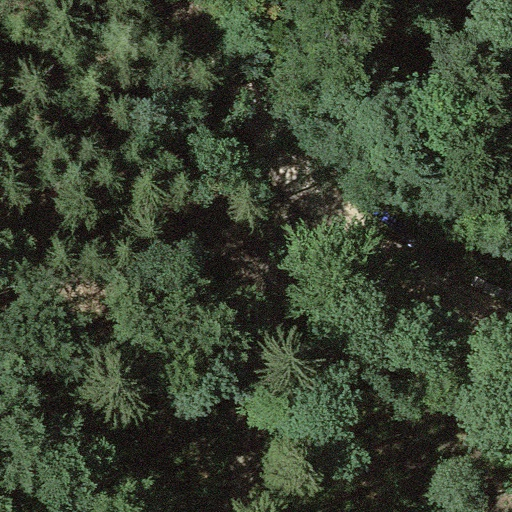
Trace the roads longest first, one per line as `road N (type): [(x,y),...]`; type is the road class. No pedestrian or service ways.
road 1 (track): [(187,0),(237,89),(357,233),(436,289),(511,328)]
road 2 (track): [(303,173),(260,419),(229,511)]
